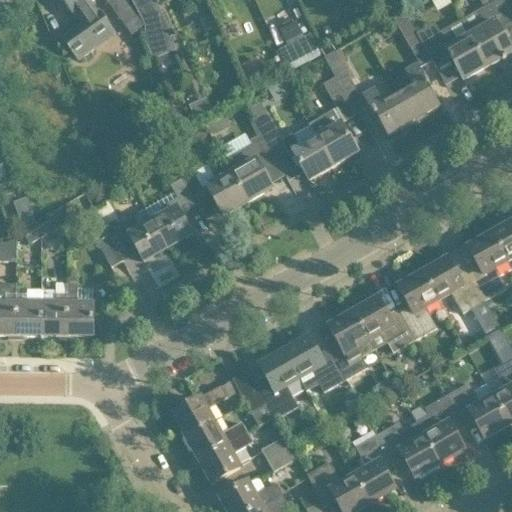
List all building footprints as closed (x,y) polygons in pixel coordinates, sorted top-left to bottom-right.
[(115,36),(111,30),(99,14),(98,15),(90,4),(95,0),(61,0),(73,17),(75,15),(83,26),(64,40),(79,62),(95,50),(115,36)] [(123,0),(104,0),(132,36),(144,27),(123,0)] [(145,41),(153,60),(175,51),(169,38),(174,36),(164,14),(161,16),(154,0),(135,8),(146,27),(145,41)] [(470,37),(488,68),(502,60),(503,62),(506,60),(505,58),(511,53),(498,30),(511,22),(511,17),(502,0),(478,0),(484,9),(475,14),(484,30),(470,37)] [(511,0),(502,0),(511,17),(511,0)] [(410,48),(421,42),(417,36),(405,14),(394,20),(410,48)] [(434,26),(417,36),(421,42),(434,66),(450,58),(463,82),(488,68),(470,37),(456,45),(447,30),(439,34),(434,26)] [(335,80),(340,88),(351,82),(334,53),(324,59),(335,80)] [(243,66),(241,66),(248,82),(265,75),(259,59),(256,60),(243,66)] [(417,94),(401,103),(413,124),(440,109),(428,87),(429,87),(423,76),(419,69),(418,67),(406,73),(417,94)] [(345,123),(356,117),(351,108),(340,88),(335,80),(324,86),(330,97),(345,123)] [(388,138),(413,124),(401,103),(387,111),(375,91),(363,98),(364,100),(374,118),(376,117),(388,138)] [(334,169),(358,155),(334,112),(309,126),(310,128),(316,138),(334,169)] [(288,156),(281,144),(266,117),(255,124),(277,163),(288,156)] [(265,170),(277,163),(255,124),(250,126),(257,138),(249,142),(251,146),(223,162),(248,204),(273,190),(256,160),(259,158),(265,170)] [(300,166),(304,173),(310,183),(334,169),(316,138),(310,128),(294,137),(281,144),(288,156),(293,154),(300,166)] [(120,140),(103,148),(114,170),(131,162),(120,140)] [(194,174),(181,181),(196,207),(205,202),(209,200),(203,190),(206,188),(212,198),(220,212),(224,218),(248,204),(223,162),(213,167),(211,164),(197,172),(194,174)] [(147,211),(152,222),(168,250),(192,236),(185,224),(190,221),(192,224),(193,223),(187,213),(196,207),(181,181),(171,187),(176,196),(147,211)] [(99,185),(88,191),(95,203),(106,196),(99,185)] [(27,199),(14,204),(22,226),(35,221),(27,199)] [(54,220),(40,228),(45,237),(60,229),(54,220)] [(137,223),(109,239),(123,263),(134,257),(132,254),(137,251),(144,263),(168,250),(152,222),(141,229),(137,223)] [(511,260),(511,224),(492,235),(507,263),(511,260)] [(29,246),(45,237),(40,228),(24,236),(29,246)] [(495,270),(507,263),(492,235),(480,242),(479,242),(468,248),(481,272),(470,278),(484,303),(506,291),(495,270)] [(123,263),(109,239),(108,237),(97,244),(112,270),(123,263)] [(8,245),(0,245),(0,263),(17,264),(17,241),(8,245)] [(169,252),(133,269),(146,295),(182,278),(169,252)] [(444,262),(422,275),(438,302),(450,295),(462,316),(472,310),(488,338),(500,330),(484,303),(470,278),(460,284),(446,260),(444,261),(444,262)] [(425,310),(438,302),(422,275),(410,282),(410,281),(398,287),(412,311),(401,317),(415,342),(436,330),(425,310)] [(42,306),(42,339),(67,339),(67,300),(67,297),(67,285),(56,285),(56,292),(42,292),(42,306)] [(78,306),(78,285),(67,285),(67,297),(67,300),(67,339),(93,339),(93,336),(97,336),(97,319),(93,318),(93,306),(78,306)] [(5,306),(0,306),(0,338),(16,339),(16,297),(5,297),(5,306)] [(16,339),(42,339),(42,306),(28,306),(28,297),(24,297),(16,297),(16,339)] [(387,345),(393,355),(415,342),(401,317),(391,323),(386,315),(377,299),(375,301),(353,314),(368,342),(381,334),(387,345)] [(342,350),(331,356),(345,382),(367,369),(362,360),(374,353),(368,342),(353,314),(341,321),(340,320),(329,327),(342,350)] [(323,394),(345,382),(331,356),(321,362),(308,338),(305,340),(306,341),(284,354),(299,381),(311,374),(323,394)] [(266,406),(274,420),(275,422),(298,409),(286,388),(299,381),(284,354),(271,361),(271,360),(259,366),(272,390),(262,396),(267,406),(266,406)] [(511,360),(493,371),(505,392),(493,399),(509,427),(511,425),(511,360)] [(440,366),(431,370),(435,378),(444,373),(440,366)] [(232,382),(246,405),(258,398),(254,393),(244,375),(232,382)] [(468,386),(447,398),(461,424),(472,417),(485,441),(488,440),(488,439),(509,427),(493,399),(479,406),(468,386)] [(174,418),(186,439),(213,423),(207,411),(228,399),(221,388),(172,416),(173,419),(174,418)] [(258,398),(246,405),(251,415),(259,411),(266,406),(267,406),(262,396),(259,390),(254,393),(258,398)] [(428,417),(415,425),(422,437),(423,438),(439,467),(453,459),(453,460),(464,453),(454,434),(451,429),(461,424),(447,398),(424,410),(428,417)] [(192,452),(198,462),(247,435),(241,425),(221,436),(213,423),(186,439),(193,452),(192,452)] [(388,431),(377,438),(391,463),(392,463),(393,463),(402,457),(406,463),(416,481),(419,479),(418,478),(439,467),(423,438),(422,437),(415,425),(402,433),(398,426),(388,431)] [(366,471),(354,478),(369,506),(383,498),(384,499),(395,492),(382,469),(391,463),(377,438),(374,432),(352,445),(355,450),(366,471)] [(232,457),(252,445),(247,435),(198,462),(204,473),(205,472),(212,485),(211,485),(211,486),(240,470),(232,457)] [(267,464),(291,450),(284,438),(260,452),(267,464)] [(297,460),(291,450),(267,464),(273,474),(297,460)] [(306,477),(314,491),(316,491),(326,508),(323,503),(333,497),(341,511),(358,511),(369,506),(354,478),(341,485),(329,465),(306,477)] [(251,511),(281,495),(275,485),(255,497),(247,484),(219,500),(220,501),(221,500),(227,511),(251,511)] [(300,500),(306,511),(317,505),(321,511),(326,508),(316,491),(314,491),(300,500)] [(281,495),(251,511),(282,511),(281,509),(287,506),(281,495)]
